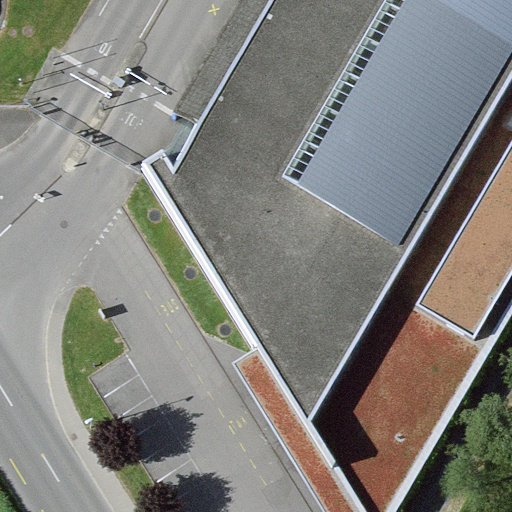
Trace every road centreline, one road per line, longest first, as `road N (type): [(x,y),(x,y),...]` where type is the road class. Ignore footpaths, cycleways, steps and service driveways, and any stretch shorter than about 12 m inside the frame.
road 1 (track): [(415,511),(511,346)]
road 2 (tertiary): [(77,511),(0,386)]
